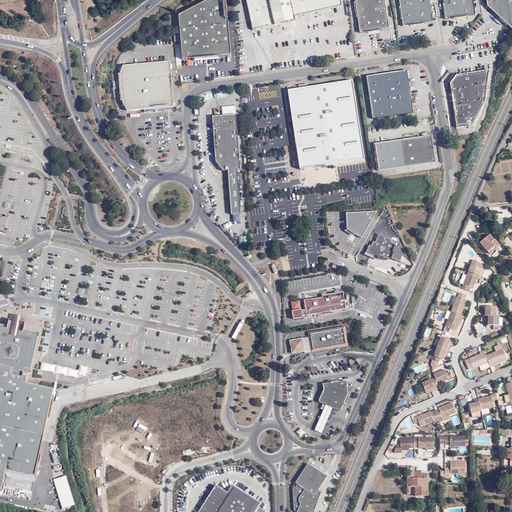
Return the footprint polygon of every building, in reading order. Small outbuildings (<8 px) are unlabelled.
[(182,59),(231,55),(228,21),(225,21),(223,0),(207,0),(178,15),(182,59)] [(245,0),(252,30),(275,25),(290,22),(295,20),(294,16),(342,6),(340,0),(245,0)] [(386,0),(356,0),(361,33),(390,29),(386,0)] [(435,22),(431,0),(400,0),(404,27),(435,22)] [(474,0),(444,0),(448,20),(477,16),(474,0)] [(511,0),(486,0),(487,7),(511,29),(511,0)] [(290,22),(275,25),(276,34),(292,31),(290,22)] [(175,106),(171,61),(125,65),(121,74),(122,101),(129,109),(175,106)] [(372,119),(413,113),(407,69),(366,76),(372,119)] [(450,84),(456,128),(473,126),(484,102),(489,70),(456,75),(450,84)] [(356,80),(291,91),(304,170),(368,160),(356,80)] [(223,116),(212,116),(216,162),(222,171),(228,171),(231,215),(241,214),(237,170),(240,170),(235,106),(222,107),(223,116)] [(430,137),(376,145),(379,171),(435,163),(430,137)] [(511,162),(499,163),(500,173),(511,171),(511,162)] [(361,237),(377,211),(346,213),(347,229),(361,237)] [(389,256),(398,260),(401,253),(397,245),(394,244),(392,250),(390,249),(395,240),(377,231),(373,240),(371,239),(369,244),(367,243),(364,250),(376,256),(378,253),(387,257),(389,252),(391,252),(389,256)] [(489,255),(499,246),(490,234),(479,243),(489,255)] [(461,290),(468,293),(470,289),(473,290),(476,281),(478,281),(479,277),(475,275),(477,268),(480,261),(474,259),(473,261),(472,261),(461,290)] [(495,276),(500,273),(494,265),(489,269),(495,276)] [(485,271),(477,268),(475,275),(479,277),(482,278),(485,271)] [(322,294),(323,297),(304,300),(306,310),(301,311),(299,300),(291,301),(294,318),(302,317),(302,314),(345,307),(343,291),(322,294)] [(456,331),(458,326),(459,322),(461,322),(463,317),(460,315),(466,300),(464,300),(466,296),(458,293),(444,327),(456,331)] [(485,316),(496,316),(496,307),(484,307),(484,310),(482,311),(482,316),(485,316)] [(498,316),(496,316),(485,316),(484,322),(487,322),(487,325),(492,325),(498,325),(498,316)] [(0,491),(5,469),(35,475),(52,389),(26,383),(28,373),(30,373),(39,332),(23,329),(23,324),(22,323),(20,322),(20,318),(17,318),(13,317),(12,321),(7,320),(5,325),(0,323),(0,491)] [(303,337),(289,340),(292,354),(305,351),(305,353),(311,352),(348,346),(345,326),(308,332),(308,337),(303,337)] [(451,339),(441,335),(435,351),(432,350),(429,358),(438,362),(440,358),(443,359),(444,357),(445,353),(447,354),(448,354),(451,346),(450,346),(449,345),(450,342),(451,339)] [(507,360),(502,348),(495,351),(485,355),(483,351),(479,352),(480,354),(468,359),(473,370),(488,364),(490,368),(494,366),(494,365),(507,360)] [(435,387),(436,390),(440,388),(438,384),(449,379),(449,380),(453,379),(450,370),(446,372),(445,369),(433,373),(435,377),(431,379),(422,382),(425,391),(435,387)] [(319,402),(326,405),(334,408),(341,412),(349,393),(348,380),(324,382),(324,389),(319,402)] [(511,381),(503,383),(510,413),(511,413),(511,412),(511,381)] [(495,399),(494,392),(488,394),(488,395),(471,399),(472,400),(472,402),(469,403),(466,403),(468,414),(479,412),(479,410),(492,407),(490,401),(495,399)] [(414,417),(416,422),(418,427),(432,421),(433,423),(437,421),(438,423),(442,421),(441,420),(448,417),(448,416),(454,413),(450,402),(436,408),(436,409),(429,412),(429,411),(414,417)] [(334,408),(326,405),(315,430),(322,433),(334,408)] [(301,437),(306,432),(302,427),(297,432),(301,437)] [(450,446),(460,446),(467,446),(466,435),(445,435),(445,445),(450,444),(450,446)] [(424,447),(433,447),(432,436),(399,437),(399,444),(396,444),(393,453),(399,453),(399,450),(399,448),(407,448),(414,448),(414,446),(417,446),(417,447),(424,447)] [(466,460),(451,460),(451,474),(457,473),(457,476),(466,475),(466,460)] [(312,467),(308,464),(292,488),(294,510),(297,511),(296,511),(313,511),(321,493),(318,491),(327,477),(312,467)] [(442,476),(451,476),(451,467),(446,467),(446,470),(441,470),(442,476)] [(423,471),(412,471),(405,471),(405,488),(406,488),(406,494),(409,494),(409,487),(414,487),(414,497),(426,497),(426,474),(423,473),(423,471)] [(62,508),(75,504),(66,475),(54,478),(62,508)] [(260,511),(262,510),(257,506),(260,503),(232,485),(227,492),(215,485),(197,511),(260,511)]
